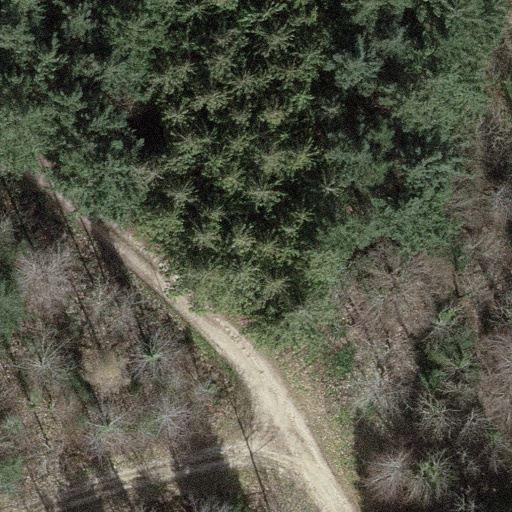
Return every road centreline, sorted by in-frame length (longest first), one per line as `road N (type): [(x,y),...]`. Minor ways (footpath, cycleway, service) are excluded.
road 1 (track): [(326,511),(257,375),(200,308),(0,134)]
road 2 (track): [(38,511),(206,464),(297,457)]
